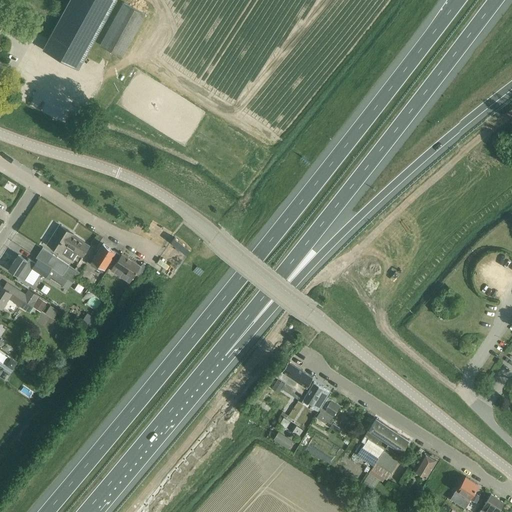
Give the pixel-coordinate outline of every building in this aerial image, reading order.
[(78,68),(114,0),(69,0),(43,49),(78,68)] [(121,56),(144,13),(123,2),(100,44),(121,56)] [(59,224),(47,243),(58,250),(61,252),(72,259),(77,252),(82,256),(89,245),(69,232),(70,231),(59,224)] [(109,267),(118,253),(102,243),(92,259),(90,262),(102,270),(106,265),(109,267)] [(68,279),(68,278),(74,270),(68,266),(68,265),(52,254),(42,247),(35,257),(37,258),(63,275),(68,279)] [(118,253),(109,267),(111,268),(110,268),(129,281),(132,276),(135,272),(140,265),(121,252),(120,255),(118,253)] [(63,275),(37,258),(34,262),(28,258),(26,260),(17,254),(8,268),(24,279),(29,272),(31,268),(46,277),(48,273),(60,281),(63,275)] [(7,289),(0,285),(0,305),(1,307),(8,297),(13,300),(12,302),(27,312),(37,296),(28,290),(25,294),(10,285),(7,289)] [(53,318),(58,310),(50,305),(45,312),(53,318)] [(84,323),(97,328),(102,316),(89,311),(84,323)] [(12,368),(16,362),(10,359),(6,365),(12,368)] [(312,377),(287,361),(277,376),(302,392),(312,377)] [(317,409),(323,401),(329,391),(313,380),(303,397),(312,403),(311,404),(317,409)] [(328,422),(330,419),(339,405),(327,397),(318,411),(319,411),(315,417),(324,422),(326,420),(328,422)] [(375,417),(361,440),(364,442),(361,447),(377,457),(383,448),(384,449),(385,446),(400,456),(402,452),(410,440),(408,439),(375,417)] [(337,434),(341,428),(331,422),(328,428),(337,434)] [(304,424),(299,431),(307,436),(311,429),(304,424)] [(287,446),(290,441),(277,432),(273,438),(287,446)] [(390,472),(398,460),(383,450),(375,463),(390,472)] [(428,455),(424,452),(414,467),(412,470),(424,478),(425,475),(435,459),(435,456),(431,453),(428,455)] [(470,498),(478,484),(466,476),(457,489),(470,498)] [(491,494),(482,509),(487,511),(497,511),(504,502),(491,494)] [(451,499),(447,506),(456,511),(459,511),(463,507),(451,499)]
